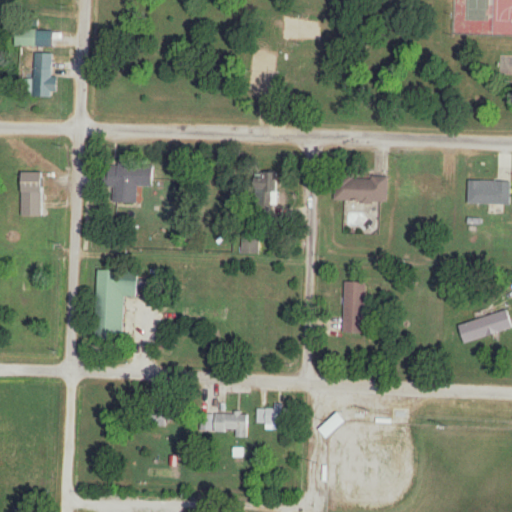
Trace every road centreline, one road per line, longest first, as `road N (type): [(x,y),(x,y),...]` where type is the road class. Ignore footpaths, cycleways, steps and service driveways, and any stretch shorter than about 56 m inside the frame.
road 1 (residential): [(511,390),(0,372)]
road 2 (residential): [(69,511),(86,0)]
road 3 (residential): [(511,141),(0,125)]
road 4 (residential): [(308,383),(313,135)]
